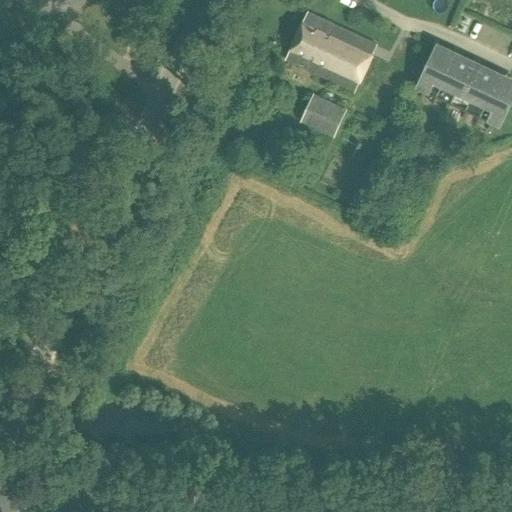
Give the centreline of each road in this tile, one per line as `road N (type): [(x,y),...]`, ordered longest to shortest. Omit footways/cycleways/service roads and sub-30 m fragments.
road 1 (unclassified): [(0,442),(205,0)]
road 2 (tertiary): [(478,511),(0,497)]
